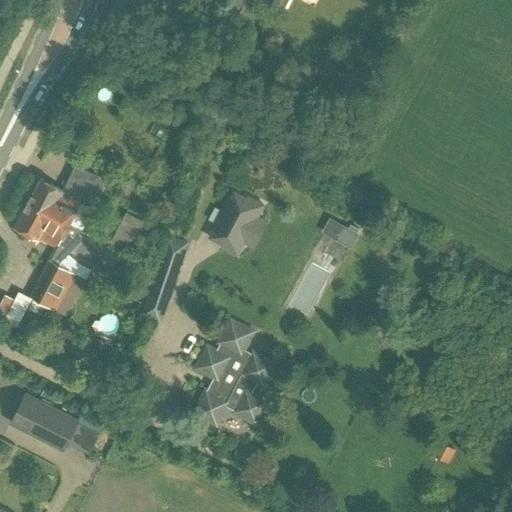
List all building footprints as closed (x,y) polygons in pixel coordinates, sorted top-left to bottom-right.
[(232,27),(245,0),(224,0),(215,18),(232,27)] [(102,191),(102,190),(103,188),(103,184),(101,179),(98,176),(75,164),(62,190),(41,179),(28,202),(86,234),(88,232),(82,230),(84,227),(89,216),(102,191)] [(238,255),(245,243),(259,216),(266,204),(249,195),(247,198),(235,191),(209,237),(223,244),(221,247),(238,255)] [(59,264),(86,234),(28,202),(15,226),(39,239),(57,248),(51,260),(50,259),(30,297),(19,292),(5,320),(17,326),(28,306),(62,323),(65,316),(67,316),(86,279),(59,264)] [(141,220),(126,212),(110,242),(133,254),(149,224),(152,220),(144,215),(141,220)] [(322,232),(352,249),(360,233),(357,232),(358,229),(350,224),(348,227),(330,217),(322,232)] [(158,252),(144,292),(169,301),(182,261),(190,236),(166,228),(158,252)] [(134,267),(135,264),(145,268),(147,263),(126,255),(123,263),(134,267)] [(322,266),(298,308),(319,319),(342,278),(322,266)] [(246,350),(255,331),(230,317),(216,343),(220,345),(217,348),(207,343),(193,368),(213,379),(207,390),(206,389),(193,413),(216,425),(226,406),(232,409),(231,412),(257,426),(270,400),(253,391),(257,384),(264,388),(278,362),(253,349),(250,352),(246,350)] [(63,451),(79,419),(25,392),(9,423),(63,451)] [(448,463),(456,450),(439,441),(431,454),(448,463)]
